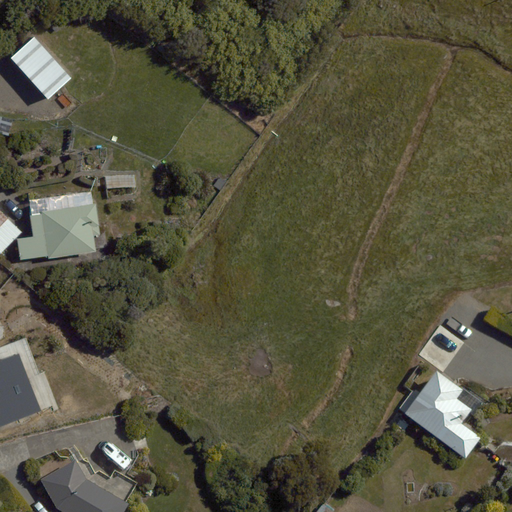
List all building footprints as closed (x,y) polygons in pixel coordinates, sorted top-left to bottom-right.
[(55,131),(38,129),(36,145),(53,146),(55,131)] [(150,171),(101,174),(102,192),(151,189),(150,171)] [(99,221),(0,241),(0,297),(110,274),(99,221)] [(465,390),(437,370),(405,414),(465,458),(479,439),(460,425),(470,410),(457,401),(465,390)] [(126,511),(133,502),(59,458),(32,503),(48,511),(126,511)]
